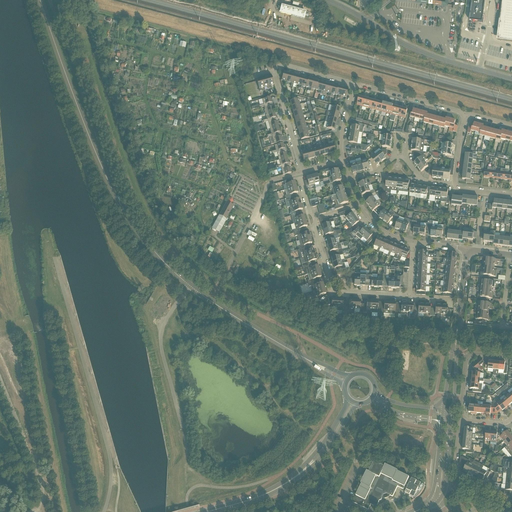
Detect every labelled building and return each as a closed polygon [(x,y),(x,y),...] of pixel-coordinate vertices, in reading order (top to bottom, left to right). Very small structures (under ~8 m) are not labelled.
[(471,8),(469,21),(482,23),(485,0),(471,0),(471,4),(470,4),(469,8),(471,8)] [(511,36),(511,42),(511,0),(502,0),(500,20),(499,20),(498,25),(499,25),(498,35),(511,36)] [(305,13),(282,7),(280,13),(304,19),(305,13)] [(270,89),(266,78),(261,79),(264,88),(267,87),(267,90),(270,89)] [(343,88),(340,99),(342,100),(343,97),(346,98),(348,89),(343,88)] [(270,97),(265,99),(262,100),(263,105),(261,105),(261,108),(264,107),(274,104),(273,102),(272,102),(270,97)] [(388,105),(386,113),(389,114),(391,115),(393,106),(394,106),(395,104),(392,103),(392,106),(388,105)] [(274,107),(274,104),(264,107),(266,114),(274,112),(273,107),(274,107)] [(389,114),(389,117),(391,118),(392,115),(395,116),(398,107),(394,106),(393,106),(391,115),(389,114)] [(399,117),(398,120),(400,121),(401,117),(405,119),(407,110),(404,109),(402,109),(400,117),(399,117)] [(276,117),(274,112),(266,114),(267,120),(265,120),(266,123),(268,122),(278,119),(277,117),(276,117)] [(278,121),(278,119),(268,122),(270,129),(278,127),(277,122),(278,121)] [(455,121),(451,120),(448,128),(454,129),(453,132),(456,133),(458,127),(454,126),(455,121)] [(351,131),(359,133),(362,133),(363,128),(364,128),(365,125),(358,123),(358,127),(352,126),(351,131)] [(476,132),(478,125),(474,123),(472,128),(469,127),(467,133),(470,134),(471,131),(476,132)] [(306,127),(298,129),(299,135),(308,132),(310,132),(309,126),(306,127)] [(280,132),(278,127),(270,129),(271,134),(269,135),(270,137),(272,137),(282,134),(281,132),(280,132)] [(391,142),(392,137),(386,136),(386,133),(380,132),(379,135),(383,136),(383,141),(391,142)] [(282,136),(282,134),(272,137),(274,144),(278,143),(283,142),(281,137),(282,136)] [(357,144),(358,139),(350,137),(349,143),(354,144),(353,147),(362,148),(364,148),(367,146),(357,144)] [(433,142),(433,139),(423,138),(423,141),(412,139),(412,145),(424,147),(424,141),(433,142)] [(453,145),(448,144),(448,141),(441,140),(440,143),(444,144),(444,149),(452,151),(453,145)] [(283,143),(278,145),(274,146),(276,151),(274,151),(274,154),(276,153),(286,150),(286,148),(284,148),(283,143)] [(325,155),(323,147),(319,147),(319,145),(316,145),(320,156),(325,155)] [(452,156),(452,151),(444,149),(443,155),(439,155),(438,157),(438,158),(441,158),(445,158),(445,156),(452,156)] [(287,153),(286,150),(276,153),(279,160),(287,158),(286,153),(287,153)] [(386,159),(383,155),(381,152),(376,155),(381,162),(386,159)] [(476,152),(475,152),(470,152),(469,154),(465,154),(465,159),(473,160),(473,155),(475,155),(476,152)] [(381,162),(376,155),(371,159),(377,166),(381,162)] [(424,162),(427,160),(423,155),(420,157),(421,157),(414,163),(418,167),(424,162)] [(288,163),(287,158),(279,160),(280,166),(278,166),(278,168),(281,168),(290,165),(290,163),(288,163)] [(367,161),(362,162),(364,171),(370,169),(367,161)] [(421,172),(428,167),(424,162),(418,167),(421,172)] [(359,172),(356,164),(351,165),(353,174),(359,172)] [(291,167),(290,165),(281,168),(281,171),(283,175),(291,173),(290,168),(291,167)] [(450,174),(453,174),(454,168),(451,167),(450,171),(445,171),(443,179),(449,180),(450,174)] [(340,175),(338,169),(330,172),(331,177),(340,175)] [(496,179),(496,182),(498,182),(498,179),(503,180),(505,170),(501,169),(500,172),(498,172),(497,179),(496,179)] [(470,180),(471,175),(463,174),(462,180),(466,180),(466,183),(472,184),(472,181),(470,180)] [(318,181),(317,175),(312,176),(315,189),(320,188),(324,187),(322,180),(318,181)] [(335,182),(341,181),(340,175),(331,177),(329,178),(330,184),(328,184),(329,187),(335,185),(335,182)] [(307,181),(304,182),(306,190),(309,189),(310,190),(315,189),(312,176),(306,178),(307,181)] [(391,191),(392,179),(387,178),(386,184),(383,184),(382,189),(382,191),(383,194),(386,194),(386,192),(387,192),(387,190),(391,191)] [(296,187),(295,182),(291,183),(291,180),(284,182),(285,185),(287,185),(288,190),(296,187)] [(367,184),(366,181),(358,184),(360,189),(368,187),(371,186),(370,183),(367,184)] [(344,192),(342,186),(336,188),(335,185),(329,187),(330,190),(334,189),(336,194),(344,192)] [(298,193),(296,187),(288,190),(285,190),(287,196),(284,196),(285,200),(293,197),(292,195),(298,193)] [(370,192),(368,187),(360,189),(362,195),(370,192)] [(421,195),(427,196),(426,200),(429,201),(430,196),(430,194),(427,194),(428,187),(422,187),(421,195)] [(449,204),(450,196),(447,196),(448,190),(442,189),(441,198),(441,201),(441,203),(446,203),(446,204),(449,204)] [(338,200),(346,197),(344,192),(336,194),(329,196),(331,202),(338,199),(338,200)] [(369,207),(376,202),(373,197),(377,195),(375,193),(373,194),(369,196),(371,199),(366,202),(369,207)] [(301,204),(299,199),(294,200),(293,197),(285,200),(286,203),(288,202),(289,208),(290,207),(301,204)] [(348,203),(346,197),(338,200),(339,205),(334,207),(335,210),(343,207),(342,205),(348,203)] [(478,198),(473,197),(472,206),(477,206),(477,209),(480,210),(480,203),(478,203),(478,198)] [(498,209),(499,201),(494,200),(494,205),(490,205),(489,211),(492,211),(493,208),(498,209)] [(380,207),(376,202),(369,207),(373,212),(373,211),(377,209),(378,208),(380,210),(385,206),(383,204),(381,205),(380,207)] [(226,203),(224,207),(225,208),(221,216),(226,219),(233,206),(226,203)] [(291,213),(290,213),(291,216),(298,214),(297,211),(302,210),(301,204),(290,207),(292,213),(291,213)] [(388,214),(384,211),(385,209),(387,208),(385,206),(380,210),(382,212),(381,214),(379,217),(378,218),(383,221),(388,214)] [(347,211),(342,213),(344,216),(349,223),(356,217),(354,215),(352,213),(349,215),(347,211)] [(394,221),(397,215),(395,214),(391,211),(388,214),(383,221),(388,225),(391,220),(394,221)] [(298,214),(291,216),(293,225),(294,224),(305,221),(304,216),(298,217),(298,214)] [(400,231),(403,223),(398,221),(399,219),(400,217),(397,215),(394,221),(397,223),(395,229),(400,231)] [(359,222),(357,220),(357,219),(356,217),(349,223),(345,225),(349,229),(352,227),(354,225),(359,222)] [(334,227),(333,222),(334,222),(333,219),(325,221),(326,224),(322,225),(323,228),(322,228),(323,231),(332,228),(334,227)] [(307,227),(305,221),(294,224),(295,230),(293,230),(294,233),(298,232),(297,229),(307,227)] [(419,235),(420,227),(420,225),(416,225),(417,222),(412,221),(412,223),(411,228),(414,228),(413,235),(419,235)] [(436,238),(437,229),(438,226),(435,226),(434,229),(432,228),(433,222),(433,221),(429,221),(429,224),(429,226),(428,232),(431,233),(430,236),(430,237),(436,238)] [(406,233),(409,225),(403,223),(400,231),(406,233)] [(442,238),(443,232),(446,232),(446,226),(443,225),(443,230),(437,229),(436,238),(442,238)] [(362,238),(368,231),(366,229),(366,230),(364,228),(362,230),(359,227),(352,233),(360,240),(362,238)] [(336,231),(332,230),(332,228),(323,231),(324,233),(325,236),(329,235),(329,238),(338,235),(341,235),(340,230),(336,231)] [(299,241),(310,238),(309,233),(304,234),(303,231),(298,232),(294,233),(295,237),(297,236),(299,241)] [(372,235),(370,233),(368,231),(362,238),(366,241),(364,244),(367,246),(372,240),(370,238),(372,235)] [(476,239),(477,233),(469,232),(468,240),(473,240),(473,238),(476,239)] [(489,242),(490,234),(482,233),(481,239),(484,240),(484,242),(489,242)] [(339,244),(338,238),(339,238),(338,235),(329,238),(330,241),(327,241),(327,244),(328,247),(339,244)] [(312,244),(310,238),(299,241),(300,247),(298,247),(299,250),(304,249),(308,248),(307,245),(312,244)] [(379,248),(382,240),(377,238),(374,246),(378,248),(377,250),(379,251),(380,249),(379,248)] [(384,250),(388,242),(382,240),(379,248),(380,249),(384,250)] [(390,253),(393,244),(388,242),(384,250),(389,252),(388,255),(389,255),(390,253)] [(342,252),(340,243),(339,244),(328,247),(328,249),(329,249),(330,252),(333,251),(334,254),(342,252)] [(395,255),(398,247),(393,244),(390,253),(395,255)] [(400,257),(403,249),(398,247),(395,255),(393,258),(398,260),(398,259),(400,260),(401,257),(400,257)] [(300,253),(298,254),(300,259),(315,255),(313,249),(305,252),(304,249),(299,250),(300,253)] [(409,251),(403,249),(400,257),(401,257),(405,259),(409,251)] [(419,252),(419,257),(428,258),(428,252),(425,252),(425,249),(422,249),(422,252),(419,252)] [(343,255),(342,252),(334,254),(334,257),(331,258),(332,261),(331,261),(332,263),(341,261),(339,256),(343,255)] [(315,255),(300,259),(301,264),(301,265),(302,268),(308,266),(307,263),(316,260),(316,258),(317,258),(316,255),(315,255)] [(489,268),(490,259),(480,258),(480,260),(483,260),(482,264),(484,264),(484,267),(489,268)] [(500,260),(490,259),(489,268),(494,268),(495,266),(497,266),(497,262),(500,262),(500,260)] [(342,266),(342,264),(345,264),(344,260),(341,261),(332,263),(333,266),(334,269),(341,267),(342,266)] [(319,269),(318,266),(309,269),(304,270),(305,276),(308,275),(319,272),(319,271),(320,271),(319,268),(319,269)] [(488,279),(489,268),(484,267),(484,270),(482,269),(481,275),(486,276),(486,278),(488,279)] [(494,271),(494,268),(489,268),(488,279),(490,279),(490,276),(495,277),(496,271),(494,271)] [(320,272),(319,272),(308,275),(309,280),(307,281),(308,284),(317,282),(316,279),(321,277),(320,275),(321,275),(321,272),(320,272)] [(359,287),(360,274),(354,274),(354,272),(351,272),(351,282),(354,283),(354,286),(357,286),(359,287)] [(365,283),(368,283),(368,275),(360,274),(360,275),(360,274),(359,287),(362,287),(362,286),(365,286),(365,283)] [(376,288),(377,279),(372,278),(372,275),(368,275),(368,283),(371,283),(371,287),(374,287),(376,288)] [(399,283),(402,283),(403,275),(399,275),(399,277),(394,276),(395,275),(394,275),(394,277),(393,289),(396,289),(396,288),(399,288),(399,283)] [(486,290),(488,279),(486,278),(485,281),(480,280),(479,286),(478,286),(477,289),(486,290)] [(489,281),(490,279),(488,279),(486,290),(492,290),(492,288),(494,288),(495,282),(489,281)] [(324,289),(323,283),(318,284),(317,282),(308,284),(309,287),(314,285),(316,290),(313,291),(313,292),(324,289)] [(426,287),(428,288),(428,285),(426,285),(426,286),(417,286),(416,292),(422,292),(422,295),(425,296),(426,287)] [(452,294),(453,289),(444,288),(444,289),(442,288),(441,293),(443,293),(442,297),(450,297),(450,294),(452,294)] [(324,289),(313,292),(313,293),(314,296),(315,297),(326,294),(325,292),(326,291),(325,289),(324,289)] [(485,301),(486,290),(477,289),(477,291),(479,292),(478,297),(483,298),(483,300),(485,301)] [(493,293),(491,293),(492,290),(486,290),(485,301),(487,301),(487,298),(493,299),(493,293)] [(343,305),(343,300),(337,300),(337,308),(337,311),(342,312),(342,314),(345,314),(345,313),(346,305),(343,305)] [(484,312),(485,301),(483,300),(483,303),(477,302),(477,307),(475,307),(475,311),(484,312)] [(360,301),(355,301),(354,309),(360,310),(360,313),(363,313),(363,306),(360,306),(360,301)] [(372,310),(372,302),(367,301),(366,306),(363,306),(363,313),(366,313),(366,310),(372,310)] [(487,303),(487,301),(485,301),(484,312),(489,312),(489,310),(491,310),(492,304),(487,303)] [(378,302),(372,302),(372,310),(372,313),(377,314),(377,316),(380,316),(381,307),(378,307),(378,302)] [(389,314),(390,303),(384,302),(384,307),(381,307),(380,316),(383,316),(384,314),(389,314)] [(395,308),(395,303),(390,303),(389,314),(395,314),(395,316),(397,316),(397,318),(398,308),(395,308)] [(406,312),(407,304),(401,303),(401,308),(398,308),(398,314),(400,314),(401,312),(406,312)] [(407,304),(406,312),(409,313),(409,315),(415,315),(415,309),(413,309),(413,304),(407,304)] [(424,314),(424,305),(418,304),(418,309),(415,309),(415,315),(418,316),(418,313),(424,314)] [(430,305),(424,305),(424,314),(429,314),(429,316),(432,316),(432,310),(430,310),(430,305)] [(441,315),(441,306),(435,305),(435,310),(432,310),(432,316),(435,317),(435,314),(441,315)] [(447,306),(441,306),(441,315),(446,315),(446,317),(449,317),(449,311),(447,311),(447,306)] [(482,323),(484,312),(475,311),(475,313),(476,314),(475,319),(481,320),(480,322),(474,322),(474,325),(482,326),(482,323)] [(488,315),(489,312),(484,312),(482,323),(484,323),(485,320),(487,321),(490,321),(491,315),(488,315)] [(493,370),(494,361),(491,360),(491,362),(489,361),(488,364),(486,363),(485,369),(493,370)] [(505,366),(505,362),(502,361),(502,363),(499,363),(499,370),(504,371),(504,374),(507,374),(508,366),(505,366)] [(482,385),(480,384),(479,384),(479,385),(471,384),(471,386),(470,386),(469,389),(473,389),(473,392),(481,393),(482,385)] [(497,393),(499,395),(506,389),(504,387),(497,393)] [(511,404),(506,399),(502,402),(507,408),(510,407),(509,406),(511,404)] [(474,414),(475,405),(470,405),(470,401),(467,401),(466,408),(469,408),(468,412),(471,413),(471,414),(474,414)] [(507,408),(502,402),(498,405),(497,403),(494,405),(495,408),(496,414),(501,410),(502,411),(504,409),(505,410),(507,408)] [(486,403),(485,415),(487,416),(488,414),(490,415),(490,413),(491,408),(495,408),(494,405),(491,405),(491,404),(486,403)] [(502,435),(500,437),(503,442),(511,436),(507,431),(502,435)] [(511,442),(511,437),(511,436),(503,442),(507,446),(511,442)] [(474,445),(471,445),(463,444),(462,450),(466,450),(466,453),(472,454),(474,454),(474,451),(473,450),(474,445)] [(460,462),(459,464),(465,467),(463,471),(468,474),(469,472),(472,465),(468,462),(469,461),(467,460),(463,458),(460,457),(460,462)] [(504,461),(503,466),(507,466),(507,469),(511,469),(511,460),(509,460),(504,460),(504,461)] [(473,474),(479,464),(474,461),(473,465),(472,465),(469,472),(473,474)] [(379,500),(381,501),(383,495),(387,494),(392,497),(397,487),(403,489),(404,487),(409,479),(409,478),(397,472),(397,471),(385,465),(384,467),(374,462),(369,472),(367,471),(361,484),(362,484),(353,502),(368,510),(371,505),(376,507),(379,500)] [(484,467),(484,466),(479,464),(473,474),(478,477),(482,470),(484,467)] [(478,477),(477,479),(482,482),(484,477),(487,479),(489,474),(490,474),(489,474),(490,472),(487,471),(487,472),(482,470),(478,477)] [(424,487),(424,485),(421,483),(421,482),(417,480),(416,481),(412,479),(411,480),(409,479),(404,487),(407,489),(405,493),(409,495),(409,496),(413,498),(414,497),(415,498),(412,501),(413,502),(412,501),(417,497),(419,495),(421,494),(422,492),(423,490),(424,487)] [(500,492),(510,498),(511,491),(511,485),(505,485),(505,490),(501,490),(500,492)]
